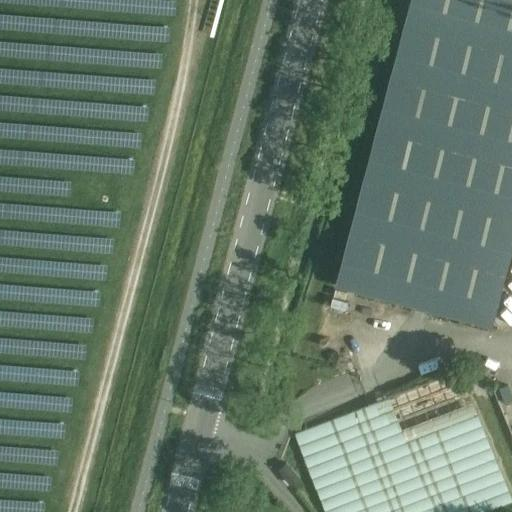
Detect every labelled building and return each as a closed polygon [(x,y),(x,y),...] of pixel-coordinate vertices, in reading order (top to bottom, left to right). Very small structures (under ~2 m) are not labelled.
[(511,0),(409,0),(377,125),(335,285),(492,326),(511,250),(511,0)] [(511,511),(511,501),(461,369),(389,396),(432,511),(511,511)] [(511,401),(511,395),(507,383),(497,387),(504,404),(511,401)] [(432,511),(389,396),(296,432),(326,511),(432,511)] [(278,470),(292,485),(300,477),(286,462),(278,470)]
